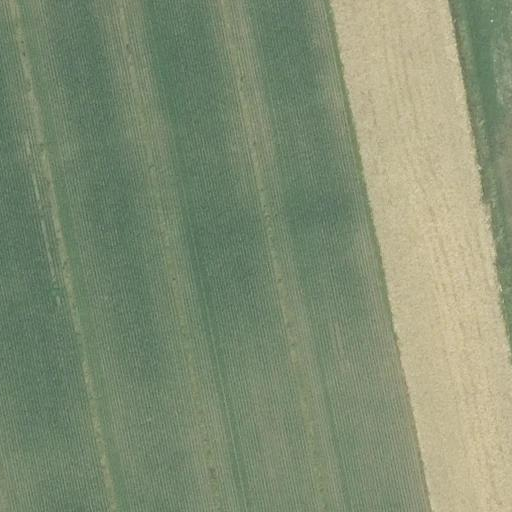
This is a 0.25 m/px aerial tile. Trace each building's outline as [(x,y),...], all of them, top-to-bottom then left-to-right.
[(422,258),(423,294),(441,293),(439,257),(422,258)] [(42,303),(50,354),(143,338),(139,316),(153,313),(148,286),(42,303)] [(396,316),(402,355),(465,346),(459,307),(396,316)] [(311,371),(400,353),(392,317),(304,334),(311,371)] [(117,363),(106,364),(108,387),(138,385),(136,359),(117,361),(117,363)] [(205,376),(209,386),(223,381),(218,371),(205,376)] [(110,408),(119,462),(166,454),(154,382),(139,385),(142,403),(110,408)]
